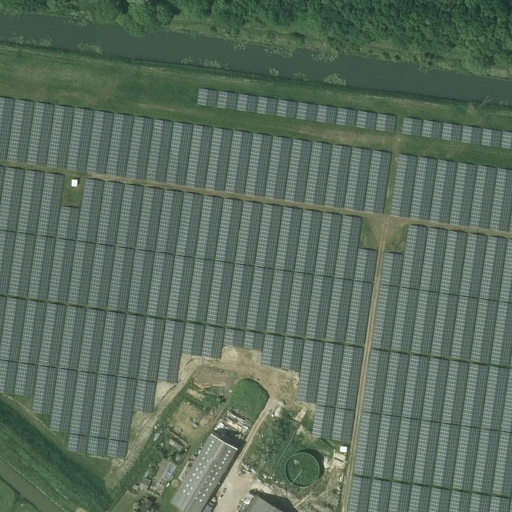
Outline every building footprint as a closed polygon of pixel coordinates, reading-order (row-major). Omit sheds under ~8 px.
[(201,511),(240,446),(214,431),(174,500),(194,511),(201,511)] [(322,471),(322,467),(321,464),(319,461),(317,458),(315,456),(312,454),(308,453),(305,452),(301,452),(297,453),(294,454),(291,456),(289,458),(287,461),(286,465),(285,468),(285,472),(285,475),(286,479),(289,483),(291,485),(294,487),(298,489),(302,490),(305,490),(309,489),(312,487),(315,485),(318,482),(320,479),(321,475),(322,471)] [(139,486),(147,489),(151,479),(144,476),(139,486)] [(286,511),(255,495),(245,511),(286,511)] [(152,511),(157,504),(144,497),(137,508),(144,511),(152,511)]
